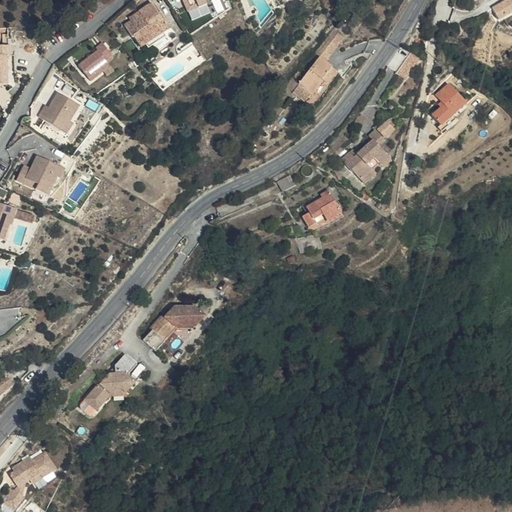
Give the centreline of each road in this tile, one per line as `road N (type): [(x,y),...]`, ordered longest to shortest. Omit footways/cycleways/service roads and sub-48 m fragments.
road 1 (secondary): [(0,435),(186,219),(333,123),(416,0)]
road 2 (residential): [(122,0),(51,57),(0,143)]
road 3 (unknown): [(447,21),(416,158)]
